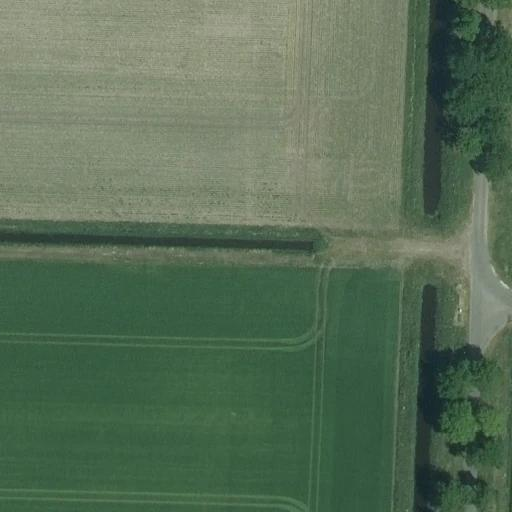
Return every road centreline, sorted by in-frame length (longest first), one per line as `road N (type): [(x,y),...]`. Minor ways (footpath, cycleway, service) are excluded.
road 1 (unclassified): [(477,307),(488,0)]
road 2 (unclassified): [(469,511),(477,307)]
